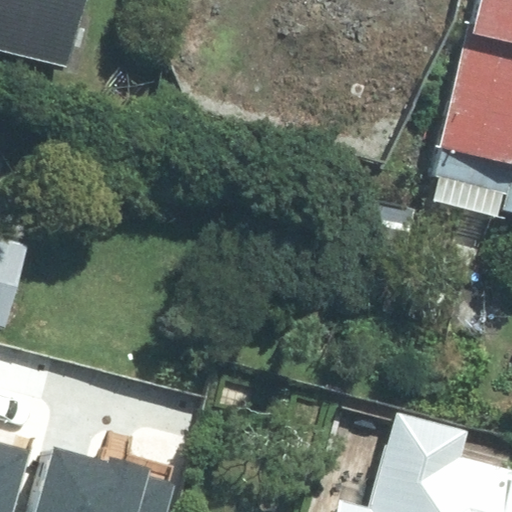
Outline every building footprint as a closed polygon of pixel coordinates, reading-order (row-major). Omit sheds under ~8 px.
[(0,0),(0,41),(65,55),(77,0),(0,0)] [(511,0),(472,0),(430,200),(511,216),(511,0)] [(26,239),(0,231),(0,321),(4,323),(26,239)] [(0,347),(0,391),(56,405),(66,363),(0,347)] [(511,511),(511,467),(465,458),(472,424),(395,408),(375,500),(334,491),(329,511),(511,511)] [(0,511),(14,511),(32,453),(0,443),(0,511)] [(167,511),(176,485),(50,448),(30,511),(167,511)]
